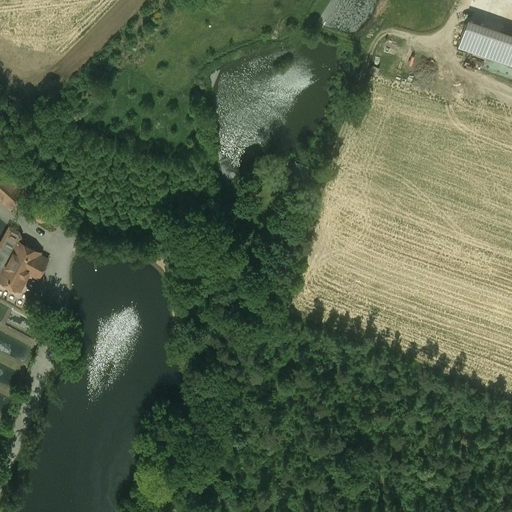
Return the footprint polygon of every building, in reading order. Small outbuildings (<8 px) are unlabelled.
[(511,32),(467,18),(458,45),(511,63),(511,32)] [(16,183),(0,168),(0,197),(10,207),(24,191),(16,183)] [(26,172),(16,183),(24,191),(35,179),(26,172)] [(42,202),(36,204),(33,210),(35,216),(40,219),(47,217),(50,211),(48,205),(42,202)] [(9,227),(0,243),(0,270),(17,240),(19,235),(17,231),(9,227)] [(17,240),(0,270),(0,279),(19,289),(32,265),(41,270),(47,259),(38,254),(39,251),(17,240)]
